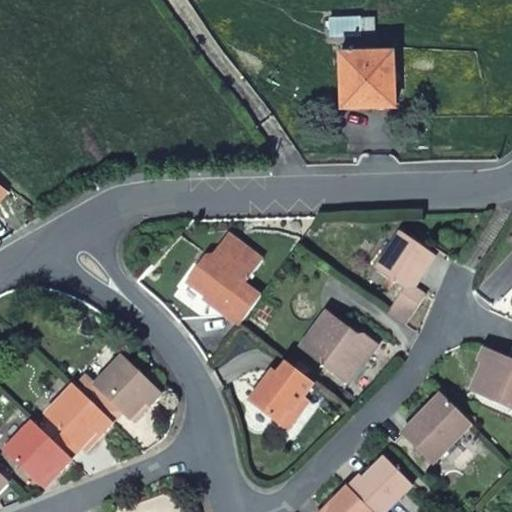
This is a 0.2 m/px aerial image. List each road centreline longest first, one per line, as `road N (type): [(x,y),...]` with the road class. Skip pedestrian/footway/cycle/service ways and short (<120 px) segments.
road 1 (residential): [(511,180),(219,195),(117,208),(59,237)]
road 2 (residential): [(263,511),(415,374),(457,306)]
road 3 (residential): [(59,237),(126,296),(191,371),(212,449)]
road 4 (unknown): [(167,0),(285,192)]
road 5 (residential): [(212,449),(56,511)]
